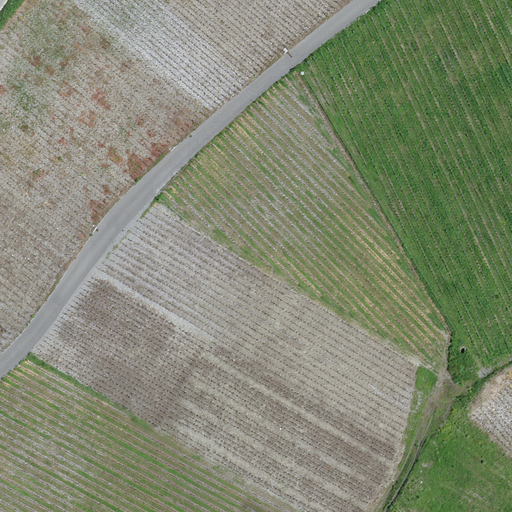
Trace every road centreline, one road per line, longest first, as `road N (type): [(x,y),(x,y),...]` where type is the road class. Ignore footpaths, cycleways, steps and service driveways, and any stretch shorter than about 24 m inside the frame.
road 1 (track): [(0,369),(138,193),(367,0)]
road 2 (track): [(441,397),(385,511)]
